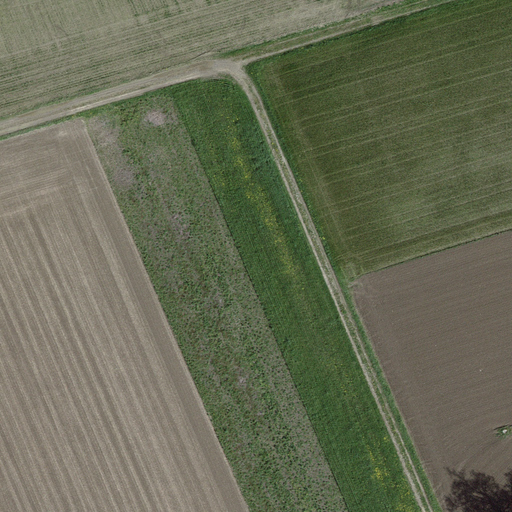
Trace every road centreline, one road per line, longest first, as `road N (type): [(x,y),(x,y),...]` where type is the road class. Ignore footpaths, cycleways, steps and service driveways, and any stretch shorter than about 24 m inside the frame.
road 1 (track): [(230,61),(429,511)]
road 2 (track): [(0,128),(230,61)]
road 3 (track): [(230,61),(440,0)]
